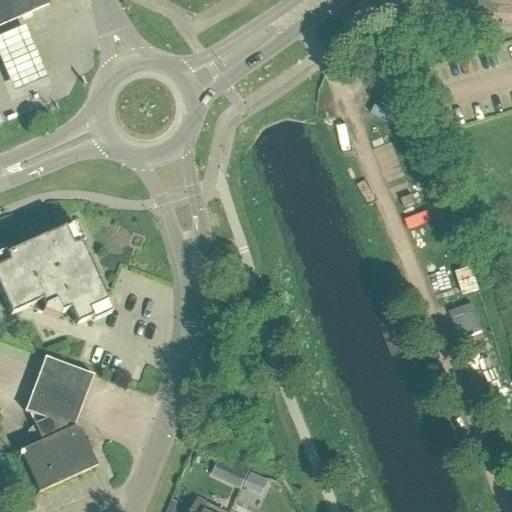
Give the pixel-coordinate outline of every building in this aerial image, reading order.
[(0,0),(0,26),(47,6),(45,0),(0,0)] [(26,30),(0,40),(0,62),(14,96),(48,82),(26,30)] [(109,313),(71,228),(0,260),(0,297),(10,319),(34,308),(35,311),(37,315),(58,322),(65,304),(75,328),(109,313)] [(461,297),(477,292),(470,270),(454,275),(461,297)] [(38,495),(96,469),(80,433),(73,431),(93,378),(44,360),(24,414),(29,416),(42,444),(20,454),(38,495)] [(222,511),(198,500),(192,511),(222,511)]
